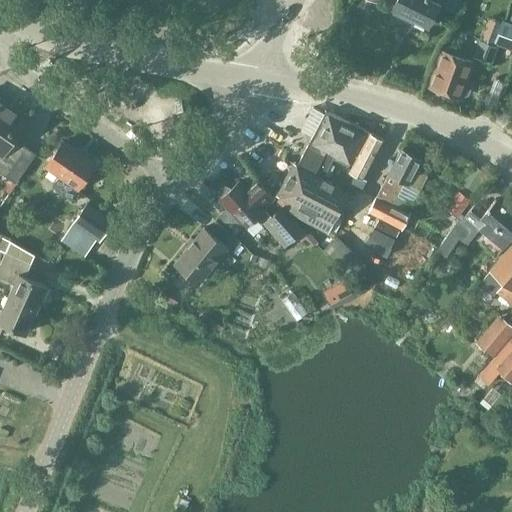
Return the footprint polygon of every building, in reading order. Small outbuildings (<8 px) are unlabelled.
[(439,2),(439,0),(397,0),(394,5),(429,24),(441,3),(439,2)] [(455,0),(447,0),(444,6),(455,12),(460,2),(455,0)] [(511,24),(503,21),(494,45),(511,51),(511,24)] [(488,61),(493,46),(476,40),(470,55),(488,61)] [(454,95),(460,97),(462,93),(466,94),(469,93),(471,85),(470,82),(466,81),(473,62),(474,61),(452,53),(442,50),(431,81),(441,84),(439,89),(445,92),(446,94),(451,96),(454,95)] [(0,116),(10,104),(0,96),(0,116)] [(31,119),(10,104),(0,116),(0,171),(9,178),(24,157),(10,147),(31,119)] [(351,163),(352,164),(368,133),(331,113),(325,115),(298,165),(294,163),(279,191),(281,192),(276,203),(288,209),(288,211),(328,231),(349,189),(324,176),(332,159),(349,168),(351,163)] [(369,132),(368,133),(352,164),(342,182),(360,192),(366,180),(364,178),(384,140),(369,132)] [(70,200),(94,168),(61,144),(44,167),(62,180),(55,189),(70,200)] [(427,175),(416,169),(422,159),(402,149),(388,176),(369,211),(403,229),(411,214),(394,205),(406,181),(420,188),(427,175)] [(238,180),(230,187),(223,186),(217,192),(218,198),(217,199),(244,229),(265,209),(264,208),(275,199),(255,176),(245,187),(238,180)] [(476,208),(467,218),(461,213),(437,250),(446,257),(459,236),(469,244),(481,228),(505,247),(511,238),(511,211),(498,200),(485,215),(476,208)] [(461,210),(454,203),(445,214),(453,220),(461,210)] [(102,244),(111,229),(113,225),(83,206),(60,243),(87,260),(98,242),(102,244)] [(283,248),(303,231),(281,206),(261,223),(283,248)] [(230,257),(242,242),(215,221),(207,231),(202,228),(175,263),(199,282),(223,252),(230,257)] [(329,242),(323,248),(352,277),(365,263),(336,235),(329,242)] [(511,244),(480,281),(494,293),(497,290),(511,302),(511,244)] [(0,276),(14,282),(8,296),(36,308),(46,285),(25,275),(29,265),(5,254),(0,266),(0,276)] [(373,277),(362,267),(353,278),(364,287),(373,277)] [(288,297),(307,316),(318,305),(298,286),(288,297)] [(177,299),(180,290),(173,287),(170,295),(177,299)] [(26,332),(36,308),(8,296),(2,309),(0,308),(0,330),(4,322),(26,332)] [(511,332),(511,324),(498,313),(475,342),(492,356),(511,332)] [(511,335),(481,371),(490,379),(499,369),(511,380),(511,335)] [(0,383),(0,390),(24,401),(29,389),(3,377),(0,383)] [(0,420),(13,426),(18,415),(0,407),(0,420)] [(511,448),(511,436),(510,434),(498,448),(507,455),(511,448)]
